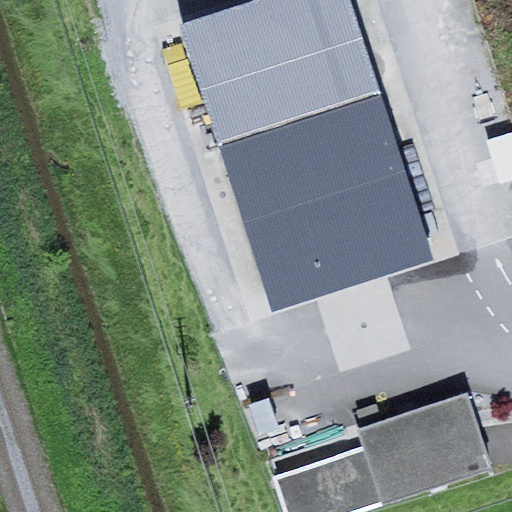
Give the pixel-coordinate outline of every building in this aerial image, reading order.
[(253,0),(183,22),(222,143),(382,92),(352,0),(253,0)] [(382,92),(222,143),(273,311),(436,262),(382,92)] [(469,393),(359,428),(366,447),(385,504),(494,467),(469,393)] [(271,398),(251,404),(260,434),(280,427),(271,398)] [(359,511),(385,504),(366,447),(275,477),(286,511),(359,511)]
